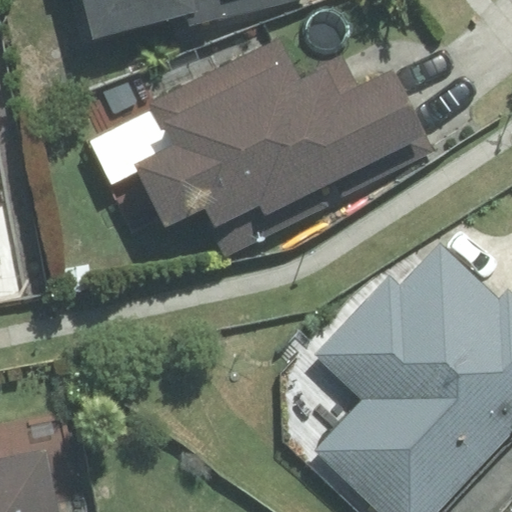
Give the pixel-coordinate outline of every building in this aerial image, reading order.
[(101,0),(108,22),(185,0),(208,0),(213,18),(278,0),(101,0)] [(279,38),(99,128),(121,171),(147,157),(175,212),(217,191),(227,209),(268,188),(276,202),(437,121),(407,61),(364,83),(347,49),(297,74),(279,38)] [(0,248),(18,245),(0,146),(0,248)] [(386,511),(438,511),(511,434),(511,289),(506,296),(446,240),(412,277),(401,266),(322,349),(369,394),(319,448),(386,511)] [(0,511),(71,511),(60,438),(0,448),(0,511)]
